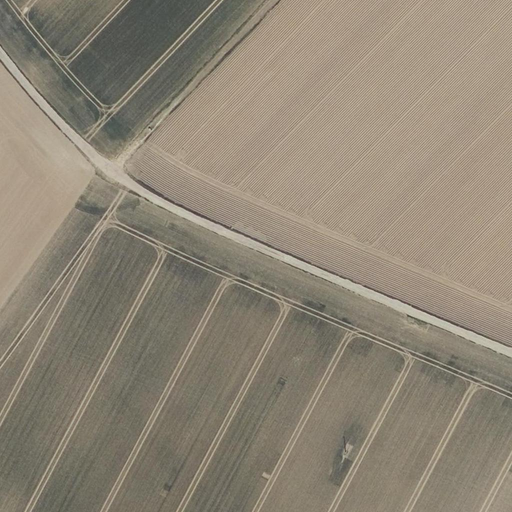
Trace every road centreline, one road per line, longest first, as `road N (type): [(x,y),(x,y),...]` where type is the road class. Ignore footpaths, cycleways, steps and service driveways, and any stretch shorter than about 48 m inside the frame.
road 1 (track): [(511,353),(296,263),(109,172),(0,52)]
road 2 (track): [(276,0),(109,172)]
